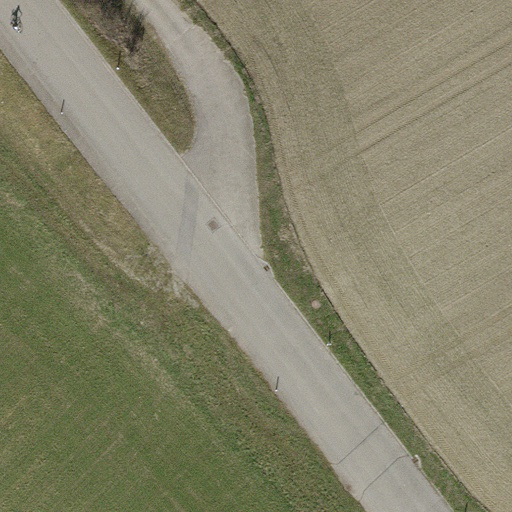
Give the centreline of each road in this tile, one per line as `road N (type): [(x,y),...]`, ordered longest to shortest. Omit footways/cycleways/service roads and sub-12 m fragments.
road 1 (unclassified): [(13,0),(415,511)]
road 2 (track): [(207,246),(228,149),(222,98),(150,0)]
